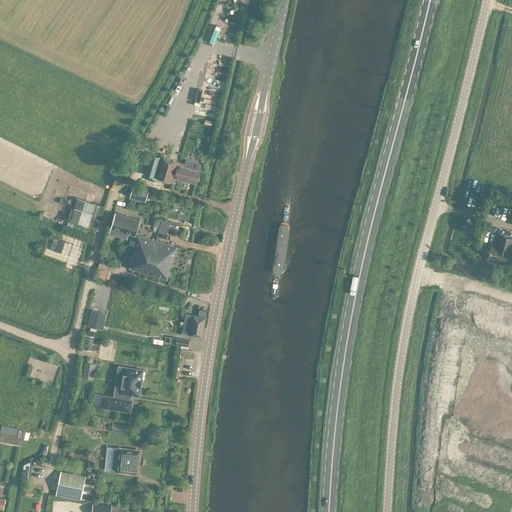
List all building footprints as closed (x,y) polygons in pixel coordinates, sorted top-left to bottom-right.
[(149,153),(144,173),(156,176),(173,181),(173,179),(174,178),(185,181),(186,179),(196,182),(196,181),(198,180),(199,176),(198,175),(200,169),(199,169),(198,168),(200,163),(186,159),(185,163),(178,161),(178,162),(162,157),(149,153)] [(133,186),(129,196),(145,201),(148,190),(133,186)] [(76,197),(72,207),(74,208),(69,222),(77,224),(82,210),(85,200),(76,197)] [(123,231),(128,216),(117,212),(112,228),(123,231)] [(139,220),(128,216),(123,231),(134,235),(139,220)] [(159,227),(157,231),(164,233),(167,221),(161,219),(159,227)] [(137,234),(132,250),(171,262),(176,246),(137,234)] [(487,258),(506,264),(510,249),(509,249),(511,239),(511,237),(499,234),(496,245),(491,243),(487,258)] [(62,252),(65,241),(53,237),(49,248),(62,252)] [(167,278),(171,262),(132,250),(128,266),(167,278)] [(96,265),(94,275),(106,278),(109,269),(96,265)] [(91,309),(87,325),(95,327),(98,311),(91,309)] [(181,333),(202,337),(205,316),(185,313),(183,321),(183,323),(181,333)] [(91,349),(93,336),(86,334),(84,348),(91,349)] [(180,344),(188,346),(188,345),(189,339),(179,338),(178,344),(180,344)] [(95,363),(85,362),(83,377),(92,379),(95,363)] [(142,369),(123,366),(118,397),(103,395),(102,406),(130,411),(131,399),(129,399),(130,394),(138,395),(140,385),(141,385),(142,379),(141,379),(142,369)] [(22,430),(20,437),(27,438),(28,431),(22,430)] [(140,449),(114,446),(111,470),(137,473),(140,449)] [(20,479),(27,481),(31,462),(24,461),(20,479)] [(81,497),(91,499),(95,477),(86,475),(60,470),(56,493),(81,498),(81,497)] [(109,511),(110,504),(92,503),(91,511),(109,511)]
